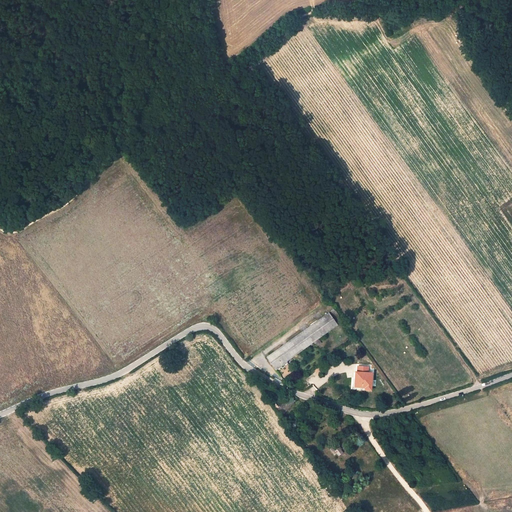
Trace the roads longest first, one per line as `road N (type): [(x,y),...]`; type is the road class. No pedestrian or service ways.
road 1 (track): [(488,0),(431,12),(339,4),(301,16),(242,63),(210,112),(135,134),(70,199),(16,230),(0,227)]
road 2 (unclassified): [(0,414),(125,371),(207,327),(272,383),(361,414),(389,414),(511,375)]
